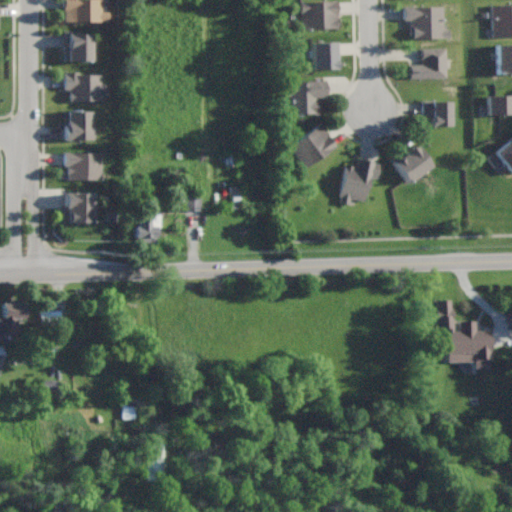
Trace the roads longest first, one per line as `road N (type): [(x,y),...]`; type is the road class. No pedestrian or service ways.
road 1 (secondary): [(511,261),(0,277)]
road 2 (residential): [(25,277),(29,0)]
